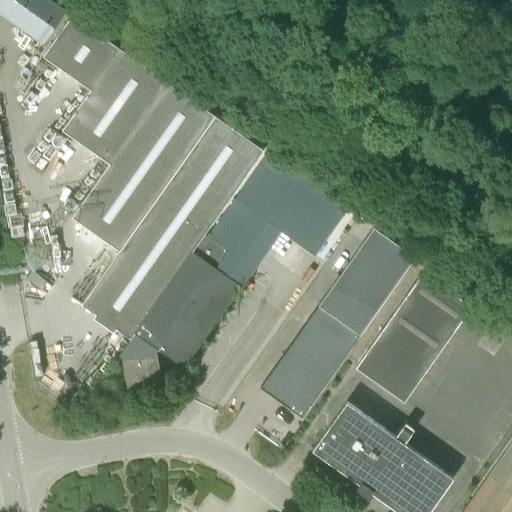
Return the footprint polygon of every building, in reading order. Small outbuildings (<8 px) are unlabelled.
[(130,338),(193,250),(264,149),(215,115),(73,14),(44,55),(91,89),(63,129),(110,163),(72,216),(119,250),(116,255),(109,250),(95,269),(102,275),(82,304),(130,338)] [(193,250),(130,338),(118,355),(122,359),(128,394),(163,388),(156,348),(184,367),(242,285),(241,284),(242,283),(243,284),(281,230),(314,253),(346,208),(264,149),(193,250)] [(261,386),(302,415),(414,256),(373,227),(261,386)] [(356,366),(404,400),(472,305),(424,271),(356,366)] [(347,401),(317,443),(312,449),(360,483),(356,488),(368,497),(372,492),(399,511),(429,511),(454,478),(405,443),(415,429),(406,422),(396,436),(347,401)] [(511,511),(511,443),(463,511),(511,511)]
